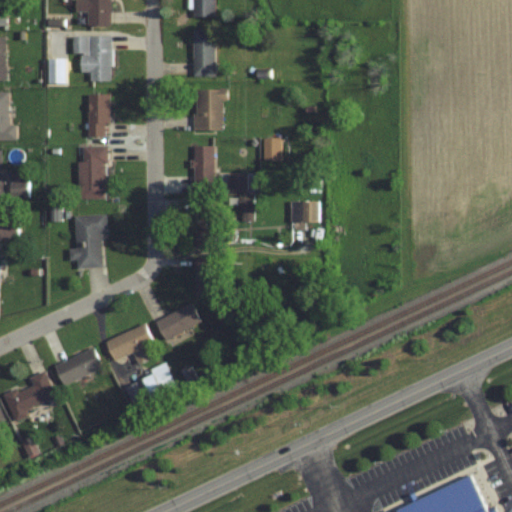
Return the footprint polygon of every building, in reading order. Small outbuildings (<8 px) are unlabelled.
[(111,25),(110,0),(75,0),(75,11),(87,11),(87,25),(111,25)] [(193,75),(215,75),(215,28),(193,28),(193,75)] [(111,35),(72,35),(72,53),(81,53),(81,80),(111,80),(111,35)] [(195,88),(195,129),(223,129),(223,99),(226,99),(226,88),(195,88)] [(9,124),(9,92),(0,91),(0,139),(15,139),(15,124),(9,124)] [(109,93),(88,93),(88,136),(109,136),(109,93)] [(263,137),(263,159),(282,159),(282,137),(263,137)] [(214,144),(193,144),(193,185),(214,185),(214,144)] [(81,198),(103,198),(103,164),(107,164),(107,145),(81,145),(81,198)] [(253,219),(253,194),(240,194),(240,219),(253,219)] [(195,245),(224,245),(224,200),(195,200),(195,245)] [(289,200),(289,221),(318,221),(318,200),(289,200)] [(75,247),(69,247),(69,259),(77,259),(77,267),(102,266),(101,230),(106,230),(106,214),(75,215),(75,247)] [(0,242),(18,242),(18,215),(0,215),(0,242)] [(195,295),(215,295),(215,256),(195,256),(195,295)] [(155,318),(163,338),(199,324),(191,304),(155,318)] [(152,343),(144,324),(105,340),(113,361),(133,352),(137,363),(149,358),(144,347),(152,343)] [(53,365),(62,385),(101,367),(92,347),(53,365)] [(151,397),(175,386),(166,364),(141,375),(151,397)] [(55,399),(44,371),(28,377),(31,385),(4,395),(11,415),(55,399)] [(125,386),(130,404),(145,400),(140,382),(125,386)] [(398,506),(400,511),(488,511),(473,475),(398,506)]
